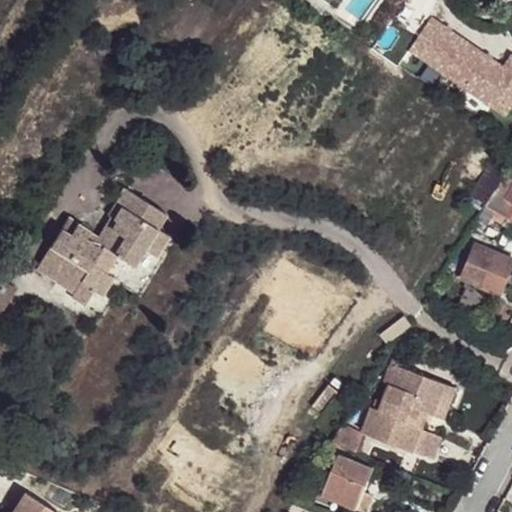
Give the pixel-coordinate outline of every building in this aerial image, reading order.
[(501,67),(432,19),(409,52),(504,115),(511,103),(511,55),(511,54),(501,67)] [(478,151),(452,190),(468,200),(494,161),(478,151)] [(511,175),(506,171),(490,195),(496,199),(501,192),(511,175)] [(501,192),(508,195),(511,187),(511,175),(501,192)] [(511,187),(508,195),(506,198),(503,196),(496,209),(507,215),(511,217),(511,187)] [(71,299),(85,307),(93,293),(101,297),(112,279),(105,274),(115,257),(132,267),(142,250),(153,257),(165,236),(154,230),(162,215),(127,194),(122,191),(121,190),(104,217),(109,220),(114,223),(101,244),(97,250),(83,241),(86,235),(88,234),(65,221),(35,270),(60,286),(62,282),(76,291),(71,299)] [(485,203),(481,211),(491,216),(495,209),(494,207),(485,203)] [(503,222),(507,215),(496,209),(495,209),(491,216),(503,222)] [(491,216),(481,211),(470,227),(479,234),(491,216)] [(96,241),(101,244),(114,223),(109,220),(96,241)] [(101,244),(96,241),(86,235),(83,241),(97,250),(101,244)] [(461,276),(481,285),(495,250),(476,242),(461,276)] [(93,293),(85,307),(100,316),(118,286),(139,298),(161,261),(153,257),(142,250),(132,267),(115,257),(105,274),(112,279),(101,297),(93,293)] [(511,257),(495,250),(481,285),(501,293),(511,266),(511,257)] [(0,315),(13,292),(0,283),(0,315)] [(493,298),(472,289),(463,307),(485,317),(493,298)] [(376,410),(394,365),(386,362),(368,407),(376,410)] [(445,384),(394,365),(376,410),(368,407),(359,430),(431,457),(440,434),(421,427),(426,413),(434,415),(445,384)] [(445,384),(434,415),(442,418),(453,387),(445,384)] [(343,423),(333,439),(343,443),(353,447),(360,431),(343,423)] [(339,452),(322,492),(366,510),(372,496),(363,492),(374,467),(339,452)] [(40,511),(21,499),(12,511),(40,511)]
